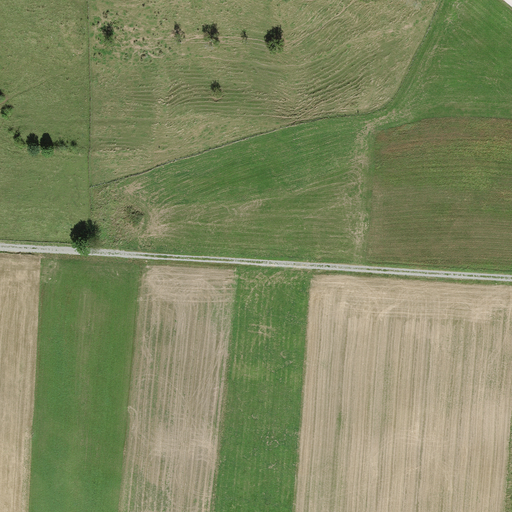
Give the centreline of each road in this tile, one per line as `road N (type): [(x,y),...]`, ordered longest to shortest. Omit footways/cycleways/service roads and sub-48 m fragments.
road 1 (track): [(0,247),(511,278)]
road 2 (track): [(457,0),(449,11),(313,64),(284,69),(174,58)]
